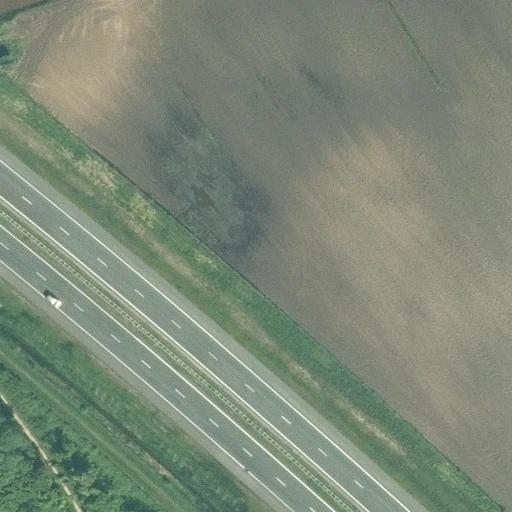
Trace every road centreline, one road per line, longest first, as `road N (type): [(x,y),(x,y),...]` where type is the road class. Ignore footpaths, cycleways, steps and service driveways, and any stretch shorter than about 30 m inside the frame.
road 1 (motorway): [(392,511),(0,179)]
road 2 (motorway): [(0,245),(315,511)]
